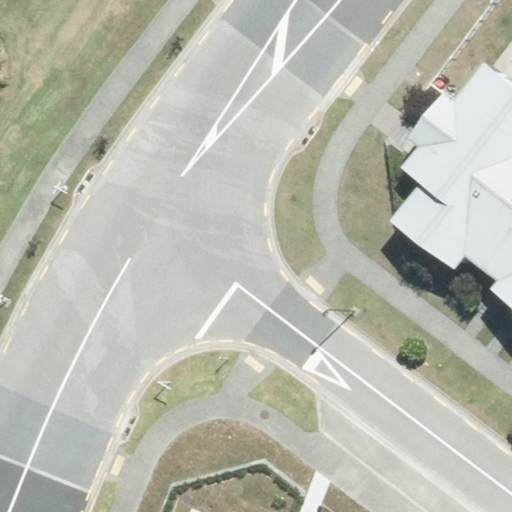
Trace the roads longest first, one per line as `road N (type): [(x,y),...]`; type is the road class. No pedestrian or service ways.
road 1 (residential): [(150,209),(511,500)]
road 2 (residential): [(0,464),(85,292),(150,209)]
road 3 (residential): [(150,209),(309,0)]
